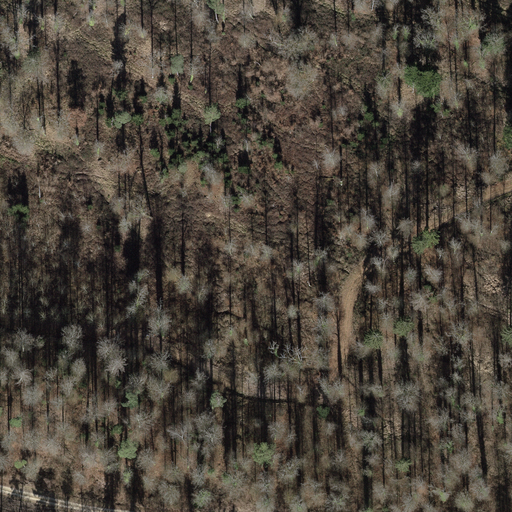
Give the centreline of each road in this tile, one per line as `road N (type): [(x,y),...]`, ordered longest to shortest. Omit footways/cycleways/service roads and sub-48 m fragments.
road 1 (track): [(0,320),(157,347),(221,382),(278,393),(315,386),(340,358),(351,291),(380,259),(511,189)]
road 2 (track): [(139,511),(0,487)]
